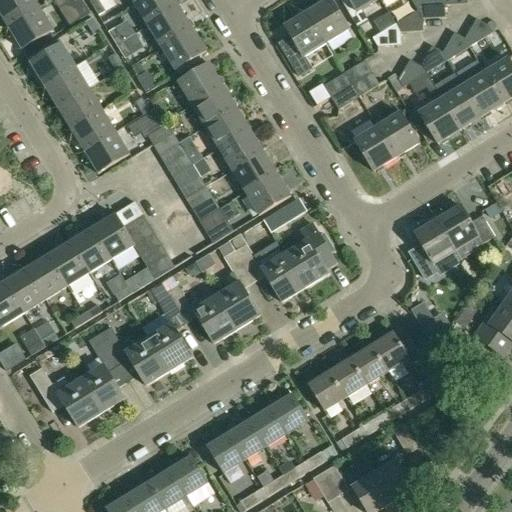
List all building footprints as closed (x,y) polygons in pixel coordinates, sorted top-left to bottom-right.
[(3,0),(0,2),(0,15),(8,28),(40,8),(35,0),(3,0)] [(91,13),(82,0),(73,0),(76,5),(72,6),(80,20),(91,13)] [(94,0),(91,2),(99,15),(107,11),(99,0),(94,0)] [(144,0),(135,6),(148,28),(180,8),(175,0),(144,0)] [(332,0),(330,0),(309,13),(328,44),(351,30),(332,0)] [(350,0),(359,14),(382,0),(350,0)] [(447,18),(447,6),(446,6),(442,0),(438,0),(419,12),(424,19),(447,18)] [(54,31),(40,8),(8,28),(22,51),(54,31)] [(161,50),(194,30),(180,8),(148,28),(161,50)] [(419,12),(397,25),(401,33),(402,33),(425,31),(424,19),(419,12)] [(328,44),(309,13),(286,27),(292,37),(279,45),(299,78),(312,70),(306,58),(328,44)] [(94,17),(86,21),(95,35),(102,30),(94,17)] [(479,20),(467,39),(471,47),(494,34),(489,26),(479,20)] [(402,45),(402,33),(401,33),(397,25),(375,39),(379,46),(402,45)] [(109,32),(118,46),(125,42),(117,27),(109,32)] [(194,30),(161,50),(175,72),(208,52),(194,30)] [(456,33),(445,53),(449,61),(471,47),(467,39),(456,33)] [(133,54),(125,42),(118,46),(126,59),(133,54)] [(31,64),(45,87),(76,68),(62,45),(31,64)] [(434,47),(422,66),(427,74),(449,61),(445,53),(434,47)] [(109,58),(118,72),(125,68),(116,53),(109,58)] [(511,63),(509,59),(486,72),(506,104),(511,100),(511,63)] [(405,88),(427,74),(422,66),(412,60),(400,80),(405,88)] [(367,61),(346,73),(354,85),(374,73),(367,61)] [(132,68),(138,78),(146,73),(140,63),(132,68)] [(179,83),(193,106),(224,87),(210,64),(179,83)] [(45,87),(59,109),(90,90),(76,68),(45,87)] [(133,81),(125,68),(118,72),(126,85),(133,81)] [(486,72),(464,85),(484,117),(506,104),(486,72)] [(326,86),(333,98),(354,85),(346,73),(326,86)] [(381,85),(374,73),(354,85),(361,97),(381,85)] [(146,76),(139,80),(147,93),(154,89),(146,76)] [(340,110),(361,97),(354,85),(333,98),(340,110)] [(464,85),(443,99),(462,130),(484,117),(464,85)] [(193,106),(206,128),(238,109),(224,87),(193,106)] [(59,109),(72,130),(103,111),(90,90),(59,109)] [(151,112),(143,99),(136,103),(144,116),(151,112)] [(440,144),(462,130),(443,99),(420,112),(440,144)] [(152,114),(162,129),(168,125),(158,107),(151,112),(152,114)] [(206,128),(219,150),(251,130),(238,109),(206,128)] [(72,130),(86,152),(117,133),(103,111),(72,130)] [(401,112),(379,126),(398,158),(421,144),(401,112)] [(162,129),(152,114),(144,119),(153,134),(162,129)] [(148,137),(153,145),(173,132),(168,125),(162,129),(153,134),(148,137)] [(376,173),(398,158),(379,126),(356,141),(376,173)] [(264,152),(251,130),(219,150),(233,172),(264,152)] [(173,132),(153,145),(160,156),(180,144),(173,132)] [(131,156),(117,133),(86,152),(100,175),(131,156)] [(160,156),(166,166),(186,154),(180,144),(160,156)] [(278,174),(264,152),(233,172),(246,194),(278,174)] [(186,154),(166,166),(173,178),(174,178),(194,166),(186,154)] [(180,188),(200,176),(194,166),(174,178),(180,188)] [(292,197),(278,174),(246,194),(260,216),(292,197)] [(200,176),(200,177),(180,188),(187,200),(207,188),(200,176)] [(492,192),(508,204),(511,198),(511,187),(501,180),(492,192)] [(193,210),(213,198),(207,188),(187,200),(193,210)] [(221,209),(213,198),(193,210),(200,223),(200,222),(221,209)] [(299,199),(265,220),(272,233),(307,211),(299,199)] [(113,260),(136,247),(130,237),(124,228),(144,215),(136,202),(94,229),(113,260)] [(462,206),(439,220),(459,251),(481,237),(485,243),(495,238),(482,218),(473,224),(462,206)] [(200,222),(206,232),(227,219),(221,209),(200,222)] [(150,225),(144,215),(124,228),(130,237),(150,225)] [(235,232),(227,219),(206,232),(214,244),(235,232)] [(436,265),(459,251),(439,220),(416,234),(427,250),(413,259),(426,280),(438,273),(434,266),(436,265)] [(314,223),(300,231),(306,242),(285,254),(306,289),(330,275),(327,270),(338,264),(332,253),(336,251),(326,234),(322,236),(314,223)] [(136,247),(136,248),(157,235),(150,225),(130,237),(136,247)] [(94,229),(72,242),(91,274),(113,260),(94,229)] [(247,245),(241,234),(231,240),(256,282),(267,276),(283,303),(306,289),(285,254),(263,268),(248,244),(247,245)] [(136,248),(142,257),(163,245),(157,235),(136,248)] [(245,289),(256,282),(231,240),(218,248),(224,259),(226,258),(234,272),(222,279),(228,289),(217,296),(238,330),(262,316),(245,289)] [(72,242),(50,255),(69,287),(91,274),(72,242)] [(142,257),(149,267),(169,255),(163,245),(142,257)] [(50,255),(28,269),(48,301),(69,287),(50,255)] [(177,268),(169,255),(149,267),(156,280),(177,268)] [(28,269),(6,282),(26,314),(48,301),(28,269)] [(215,344),(238,330),(217,296),(194,310),(180,286),(181,286),(175,276),(163,284),(188,324),(199,318),(215,344)] [(0,323),(3,328),(26,314),(6,282),(0,285),(0,323)] [(155,306),(159,303),(172,324),(149,338),(170,372),(194,358),(177,331),(188,324),(163,284),(162,282),(146,292),(155,306)] [(134,293),(129,286),(115,295),(120,302),(134,293)] [(433,319),(423,303),(411,310),(421,327),(433,319)] [(505,358),(511,349),(511,308),(505,303),(495,316),(489,318),(475,337),(505,358)] [(99,305),(85,313),(90,320),(104,312),(99,305)] [(85,313),(72,321),(76,329),(90,320),(85,313)] [(49,321),(36,328),(47,347),(60,338),(49,321)] [(36,328),(21,337),(33,355),(47,347),(36,328)] [(112,328),(101,335),(120,366),(131,360),(147,386),(170,372),(149,338),(127,352),(112,328)] [(395,334),(373,348),(389,374),(411,360),(395,334)] [(90,342),(99,358),(87,365),(92,373),(82,379),(102,413),(126,399),(110,373),(120,366),(101,335),(90,342)] [(373,348),(352,360),(368,387),(389,374),(373,348)] [(352,360),(331,373),(347,400),(368,387),(352,360)] [(79,427),(102,413),(82,379),(59,393),(45,370),(33,377),(52,408),(63,401),(79,427)] [(325,413),(347,400),(331,373),(309,387),(325,413)] [(428,399),(422,390),(405,401),(410,410),(428,399)] [(271,409),(287,435),(309,422),(294,396),(271,409)] [(405,401),(384,414),(389,423),(410,410),(405,401)] [(271,409),(250,422),(266,448),(287,435),(271,409)] [(384,414),(362,427),(368,436),(389,423),(384,414)] [(250,422),(229,435),(245,461),(266,448),(250,422)] [(405,425),(395,431),(409,456),(420,449),(405,425)] [(348,448),(368,436),(362,427),(342,439),(348,448)] [(229,435),(207,448),(223,474),(245,461),(229,435)] [(321,452),(304,463),(310,472),(327,461),(339,454),(333,445),(321,452)] [(192,458),(171,471),(187,496),(208,484),(192,458)] [(415,490),(412,486),(421,481),(412,466),(403,471),(397,461),(375,475),(393,503),(415,490)] [(304,463),(283,476),(289,485),(310,472),(304,463)] [(336,467),(325,473),(340,497),(350,491),(336,467)] [(171,471),(150,484),(166,509),(187,496),(171,471)] [(315,480),(329,503),(340,497),(325,473),(315,480)] [(368,511),(378,511),(393,503),(375,475),(354,488),(368,511)] [(283,476),(262,489),(268,498),(289,485),(283,476)] [(150,484),(129,497),(138,511),(161,511),(166,509),(150,484)] [(262,489),(241,502),(247,511),(268,498),(262,489)] [(108,511),(138,511),(129,497),(107,510),(108,511)]
